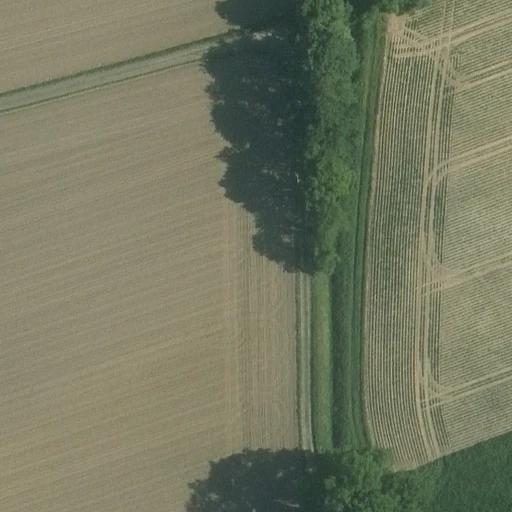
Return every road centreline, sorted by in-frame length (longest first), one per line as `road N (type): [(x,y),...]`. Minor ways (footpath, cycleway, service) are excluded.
road 1 (unclassified): [(322,24),(305,195),(297,414),(301,474),(333,511)]
road 2 (unclassified): [(0,106),(322,24)]
